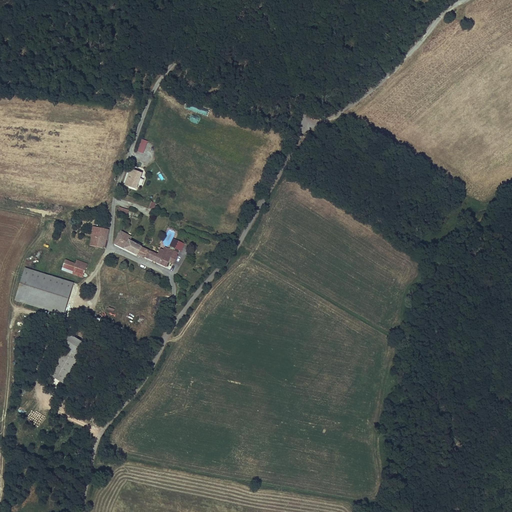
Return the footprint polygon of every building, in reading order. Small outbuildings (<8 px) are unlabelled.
[(141,139),(137,152),(144,154),(148,141),(141,139)] [(123,184),(123,185),(133,188),(138,174),(127,171),(123,184)] [(143,199),(141,205),(149,207),(151,201),(143,199)] [(119,209),(117,215),(126,219),(128,213),(119,209)] [(102,249),(105,234),(105,229),(92,228),(91,239),(89,239),(88,247),(102,249)] [(113,245),(135,256),(139,248),(130,243),(131,239),(120,233),(113,245)] [(184,247),(171,241),(168,248),(180,254),(184,247)] [(165,268),(168,263),(172,257),(176,259),(177,256),(166,250),(165,254),(159,251),(157,253),(155,257),(149,253),(139,248),(135,256),(142,260),(144,258),(165,268)] [(176,259),(172,257),(168,263),(174,266),(177,260),(176,259)] [(85,264),(74,261),(73,264),(63,261),(60,270),(82,275),(85,264)] [(62,316),(72,285),(41,276),(23,270),(13,299),(35,307),(62,316)] [(82,275),(60,270),(60,271),(81,278),(82,275)] [(61,349),(76,358),(83,346),(65,334),(57,346),(61,349)] [(76,358),(61,349),(45,376),(60,384),(76,358)]
